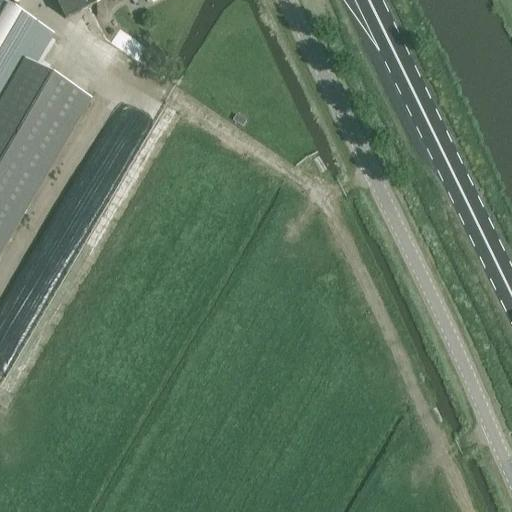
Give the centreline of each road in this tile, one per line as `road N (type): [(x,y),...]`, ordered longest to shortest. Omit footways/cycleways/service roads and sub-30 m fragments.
road 1 (unclassified): [(511,478),(382,190),(282,0)]
road 2 (primary): [(511,296),(367,0)]
